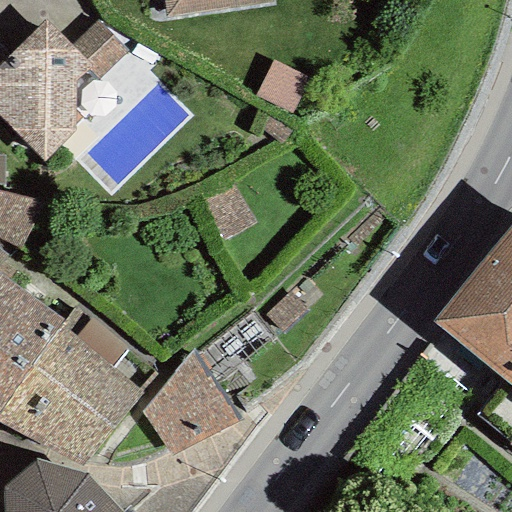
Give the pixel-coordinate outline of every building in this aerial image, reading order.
[(69,46),(43,20),(8,54),(0,62),(0,117),(45,162),(78,130),(72,124),(107,90),(97,81),(87,70),(90,68),(69,46)] [(97,20),(69,46),(90,68),(87,70),(97,81),(128,51),(97,20)] [(54,204),(0,192),(0,237),(37,254),(54,204)] [(511,221),(442,310),(511,365),(511,221)] [(0,247),(0,267),(10,255),(0,247)] [(0,277),(0,408),(60,326),(63,321),(0,277)] [(63,321),(60,326),(0,408),(0,423),(80,465),(142,395),(156,374),(127,352),(73,308),(63,321)] [(235,422),(193,352),(142,413),(170,456),(235,422)] [(119,511),(84,474),(35,461),(1,490),(2,511),(119,511)]
